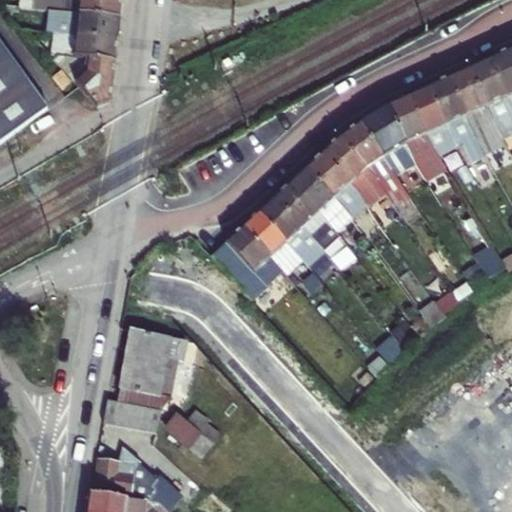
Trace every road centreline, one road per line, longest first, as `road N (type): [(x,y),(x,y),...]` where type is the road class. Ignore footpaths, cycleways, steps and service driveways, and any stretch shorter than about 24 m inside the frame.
road 1 (residential): [(511,12),(333,108),(226,203),(113,236)]
road 2 (residential): [(106,277),(202,306),(396,511)]
road 3 (residential): [(113,236),(146,0)]
road 4 (residential): [(62,511),(106,277)]
road 5 (residential): [(0,375),(43,445),(56,511)]
road 6 (residential): [(113,236),(0,295)]
